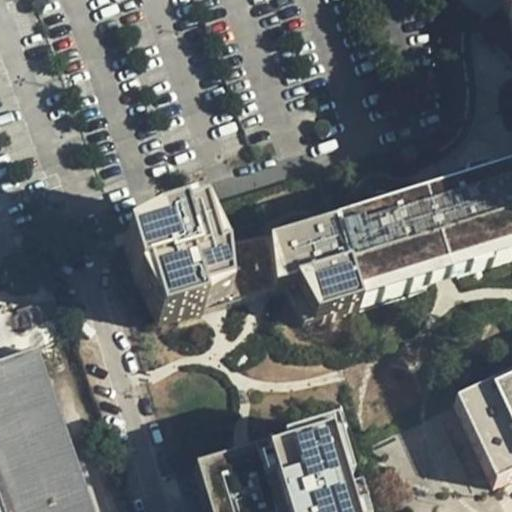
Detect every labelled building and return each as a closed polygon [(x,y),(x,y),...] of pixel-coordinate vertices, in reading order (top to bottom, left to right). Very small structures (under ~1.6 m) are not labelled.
[(242,202),(107,244),(124,299),(153,325),(268,285),(291,320),(352,300),(353,302),(511,252),(511,0),(488,0),(490,6),(495,4),(511,60),(511,173),(258,252),(242,202)] [(511,252),(353,302),(356,313),(511,264),(511,252)] [(142,326),(153,325),(124,299),(142,326)] [(96,511),(39,348),(0,362),(0,485),(9,511),(96,511)] [(511,468),(511,362),(442,396),(483,482),(511,468)] [(349,511),(321,424),(178,470),(191,511),(349,511)]
